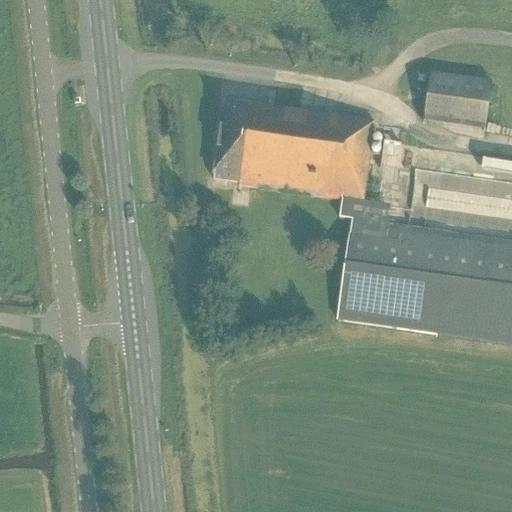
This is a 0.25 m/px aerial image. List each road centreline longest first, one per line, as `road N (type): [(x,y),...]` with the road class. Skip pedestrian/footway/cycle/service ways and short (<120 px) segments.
road 1 (unclassified): [(69,326),(34,0)]
road 2 (primary): [(132,321),(99,0)]
road 3 (primary): [(152,511),(132,321)]
road 4 (unclassified): [(88,511),(69,326)]
